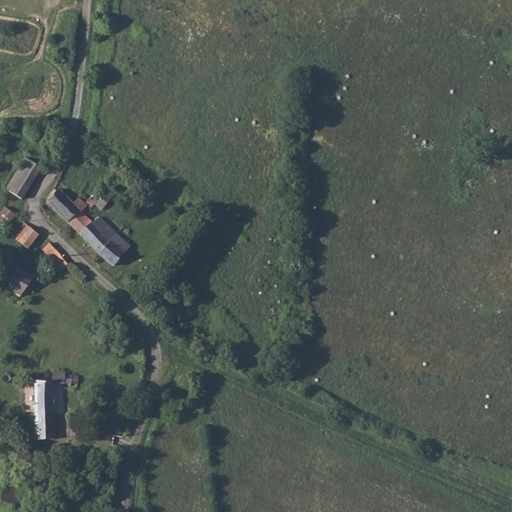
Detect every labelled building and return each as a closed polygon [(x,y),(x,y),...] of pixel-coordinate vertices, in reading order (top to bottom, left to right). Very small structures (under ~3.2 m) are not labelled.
[(12,177),(28,187),(42,167),(26,157),(12,177)] [(21,197),(28,187),(12,177),(5,187),(21,197)] [(115,195),(107,187),(95,202),(103,207),(115,195)] [(60,188),(53,189),(45,200),(79,233),(92,220),(85,214),(83,211),(88,206),(79,196),(73,201),(60,188)] [(4,207),(0,212),(0,220),(7,226),(16,214),(4,207)] [(92,220),(79,233),(84,238),(99,252),(112,237),(92,220)] [(28,225),(23,222),(12,236),(28,248),(38,233),(28,225)] [(99,252),(112,264),(125,249),(112,237),(99,252)] [(60,254),(48,241),(40,247),(53,262),(60,254)] [(60,254),(53,262),(60,270),(69,263),(66,259),(60,254)] [(30,275),(4,260),(0,267),(0,285),(18,296),(30,275)] [(52,370),(52,379),(78,381),(78,373),(66,373),(65,370),(52,370)] [(52,379),(33,378),(34,425),(53,424),(52,379)] [(84,471),(84,478),(102,481),(104,470),(92,468),(84,471)]
